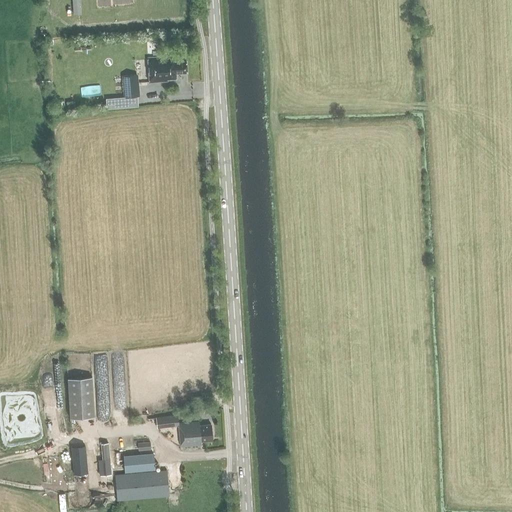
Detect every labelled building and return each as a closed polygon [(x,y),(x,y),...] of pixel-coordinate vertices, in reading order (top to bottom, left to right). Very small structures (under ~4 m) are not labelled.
[(174,56),(148,58),(150,83),(168,81),(168,79),(175,79),(175,73),(187,72),(186,61),(174,62),(174,56)] [(137,75),(122,76),(124,97),(139,96),(137,75)] [(94,417),(92,377),(67,378),(69,418),(94,417)] [(199,425),(199,422),(180,423),(180,415),(158,417),(159,428),(180,426),(182,446),(201,445),(201,441),(212,440),(210,424),(199,425)] [(138,452),(121,453),(113,454),(117,501),(169,497),(167,471),(155,473),(153,450),(151,450),(150,442),(137,443),(138,452)] [(108,443),(101,444),(103,460),(99,460),(100,476),(111,475),(108,443)] [(83,446),(72,447),(74,475),(85,474),(83,446)]
